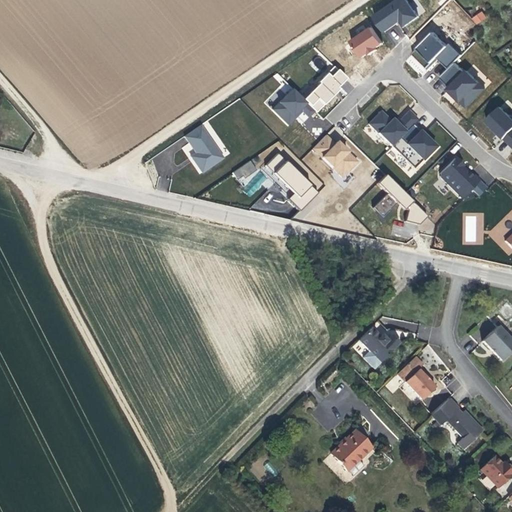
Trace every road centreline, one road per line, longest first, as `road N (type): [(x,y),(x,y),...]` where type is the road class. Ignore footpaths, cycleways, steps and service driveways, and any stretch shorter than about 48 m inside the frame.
road 1 (unclassified): [(28,167),(50,256),(178,511)]
road 2 (residential): [(178,511),(429,259)]
road 3 (tertiary): [(429,259),(101,183)]
road 4 (residential): [(101,183),(361,0)]
road 5 (residential): [(511,174),(391,60),(342,112)]
road 6 (residential): [(455,265),(446,331),(452,351),(511,420)]
road 7 (track): [(0,78),(87,180)]
